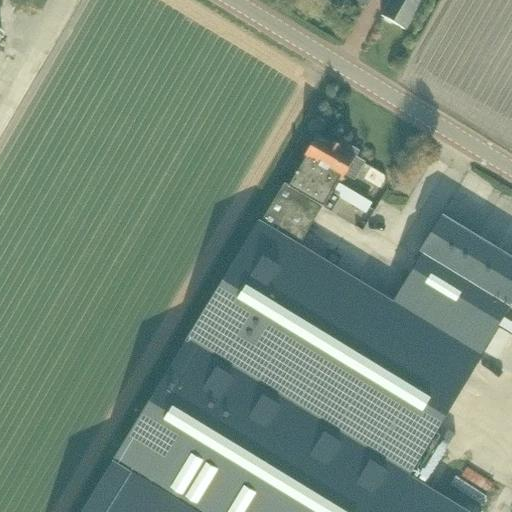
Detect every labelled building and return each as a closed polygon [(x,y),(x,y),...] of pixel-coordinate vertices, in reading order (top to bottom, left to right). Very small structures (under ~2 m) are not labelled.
[(406,30),(423,0),(390,0),(381,15),(406,30)] [(346,175),(353,180),(364,163),(355,158),(358,151),(342,142),(339,147),(318,134),(290,185),(285,182),(323,208),(332,214),(341,197),(333,193),(340,181),(341,182),(346,175)] [(299,245),(323,208),(285,182),(261,222),(299,245)] [(510,306),(511,303),(511,257),(442,215),(419,252),(423,255),(423,254),(510,306)] [(393,302),(299,245),(261,222),(260,221),(188,339),(409,475),(481,355),(393,302)] [(481,355),(510,306),(423,254),(423,255),(393,302),(481,355)] [(468,511),(410,476),(188,339),(112,462),(196,511),(468,511)] [(511,377),(511,362),(501,357),(495,370),(511,377)] [(196,511),(112,462),(82,511),(196,511)]
